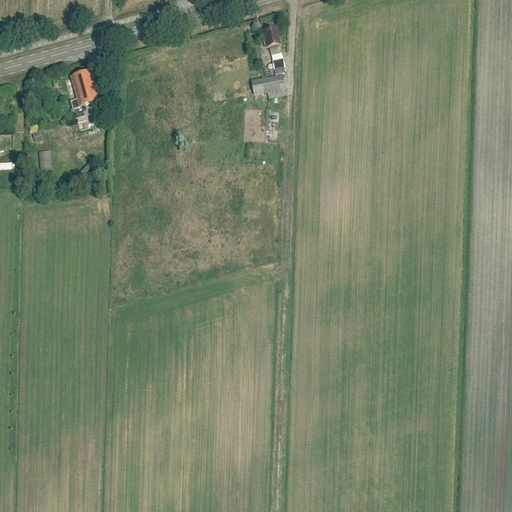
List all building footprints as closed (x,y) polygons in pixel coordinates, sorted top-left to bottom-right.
[(272,58),(282,55),(280,47),(280,46),(277,31),(263,34),(267,49),(270,49),(272,58)] [(285,68),(283,60),(271,62),(273,71),(285,68)] [(88,113),(86,107),(100,103),(91,74),(72,80),(78,101),(71,103),(73,111),(74,111),(78,126),(89,123),(88,117),(85,118),(84,114),(88,113)] [(254,96),(285,90),(283,77),(252,83),(254,96)] [(72,155),(82,165),(89,159),(79,149),(72,155)] [(41,173),(52,172),(51,153),(39,154),(41,173)]
